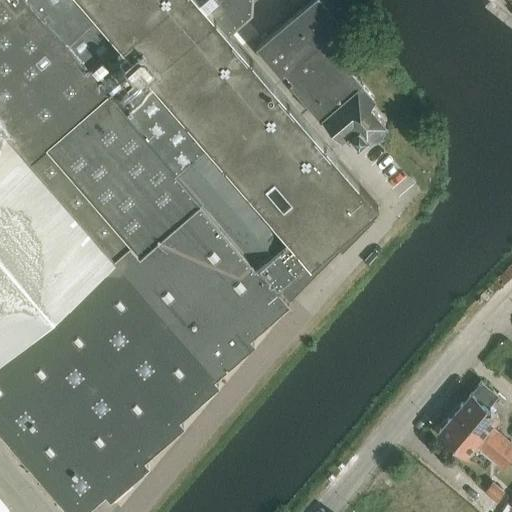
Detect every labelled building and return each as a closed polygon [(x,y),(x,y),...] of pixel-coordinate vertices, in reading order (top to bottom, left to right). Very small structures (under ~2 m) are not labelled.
[(0,0),(0,433),(66,511),(81,511),(102,494),(107,500),(147,465),(142,460),(182,425),(177,419),(217,385),(213,379),(255,342),(250,337),(290,303),(288,301),(374,215),(368,209),(376,203),(229,32),(252,12),(252,0),(0,0)] [(336,20),(319,0),(313,0),(261,45),(274,61),(274,62),(281,70),(283,68),(302,90),(301,90),(345,140),(343,141),(347,146),(355,140),(357,142),(367,133),(368,134),(368,135),(371,135),(372,135),(374,135),(376,134),(377,133),(378,132),(380,131),(381,130),(382,129),(382,128),(383,126),(383,124),(383,122),(384,122),(383,121),(367,103),(373,97),(359,81),(358,82),(318,35),(336,20)] [(480,381),(454,412),(509,458),(511,453),(511,445),(489,425),(493,420),(498,423),(502,419),(494,412),(496,411),(489,405),(497,395),(480,381)] [(501,467),(509,458),(454,412),(449,417),(438,431),(465,454),(474,443),(501,467)] [(504,490),(492,480),(484,490),(496,500),(504,490)]
